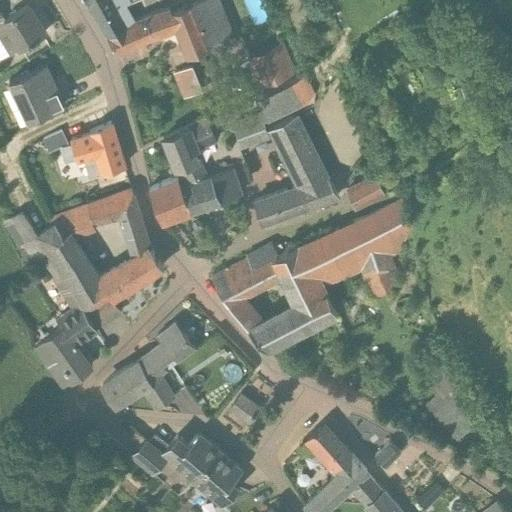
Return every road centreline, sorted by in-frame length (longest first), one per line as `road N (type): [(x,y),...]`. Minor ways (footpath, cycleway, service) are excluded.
road 1 (residential): [(191,278),(157,237),(104,55),(72,0)]
road 2 (residential): [(511,500),(439,451),(325,395)]
road 3 (residential): [(257,454),(213,425),(71,404)]
road 4 (track): [(511,124),(413,189),(348,216)]
road 5 (residential): [(191,278),(71,404)]
road 6 (residential): [(305,387),(271,370),(191,278)]
road 7 (residential): [(411,511),(339,426),(325,395)]
